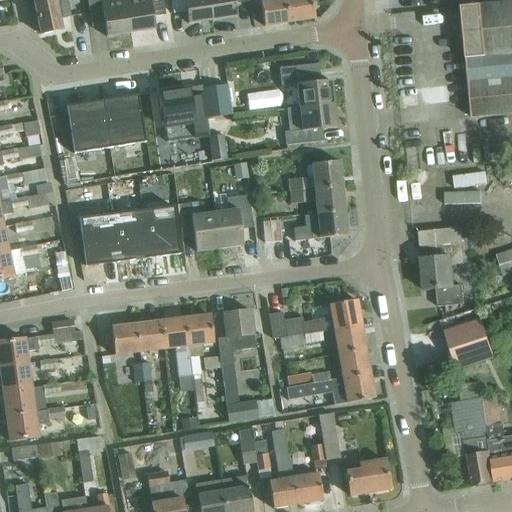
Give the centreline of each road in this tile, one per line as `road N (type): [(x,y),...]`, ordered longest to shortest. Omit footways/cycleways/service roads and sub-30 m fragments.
road 1 (residential): [(374,255),(0,312)]
road 2 (residential): [(0,43),(27,49),(62,74),(355,29)]
road 3 (residential): [(419,511),(374,255)]
road 4 (residential): [(374,255),(355,29)]
